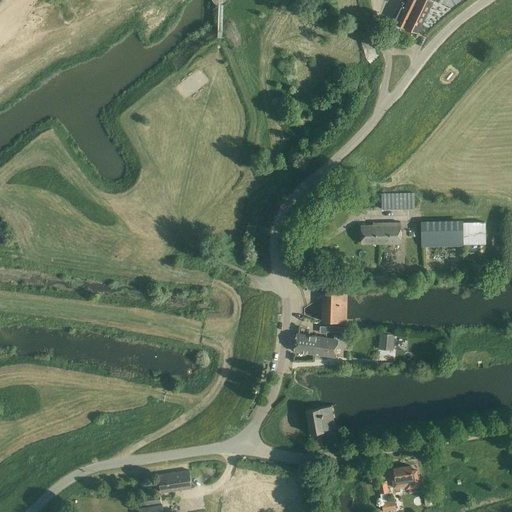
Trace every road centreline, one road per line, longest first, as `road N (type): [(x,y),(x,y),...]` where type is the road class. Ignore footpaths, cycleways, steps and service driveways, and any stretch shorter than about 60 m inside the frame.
road 1 (unclassified): [(238,439),(267,404),(283,348),(277,223),(296,194),(387,106),(430,47),(487,0)]
road 2 (unclassified): [(511,428),(324,458),(279,456),(238,439)]
road 3 (unclassified): [(31,511),(90,469),(238,439)]
